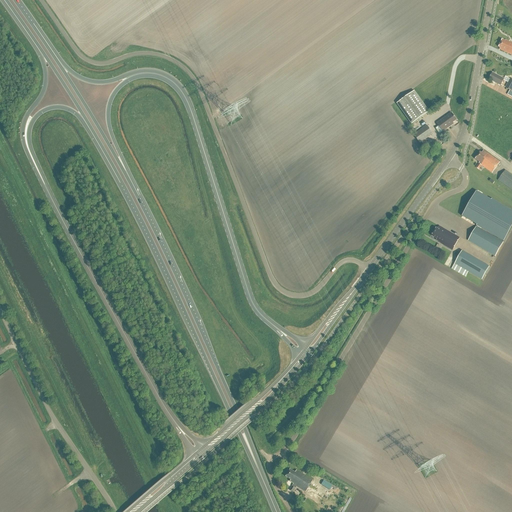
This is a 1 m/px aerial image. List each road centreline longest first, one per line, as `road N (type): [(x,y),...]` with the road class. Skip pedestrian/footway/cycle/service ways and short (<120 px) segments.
road 1 (unclassified): [(369,268),(343,261),(314,293),(279,289),(186,70),(141,53),(91,63),(40,0)]
road 2 (unclassified): [(290,511),(266,463),(289,448),(437,200),(464,184),(466,174),(448,159)]
road 3 (trunk): [(131,75),(164,76),(184,97),(253,304),(283,334)]
road 4 (trunk): [(120,181),(248,445)]
road 5 (trunk): [(248,445),(138,199)]
road 6 (trunk): [(52,200),(175,423)]
road 7 (unclassified): [(115,511),(47,409),(0,313)]
road 8 (trunk): [(3,0),(45,73),(22,132),(52,200)]
road 9 (trunk): [(5,0),(120,181)]
road 10 (trunk): [(52,200),(29,132),(34,117),(54,107),(77,115),(120,181)]
road 11 (trunk): [(138,199),(32,24)]
road 12 (secondary): [(448,159),(468,114),(489,0)]
road 13 (trunk): [(138,199),(106,116),(110,97),(131,75)]
road 14 (secondary): [(203,449),(302,356)]
road 15 (secondary): [(369,268),(448,159)]
road 16 (trunk): [(131,75),(107,82),(78,76),(32,24)]
